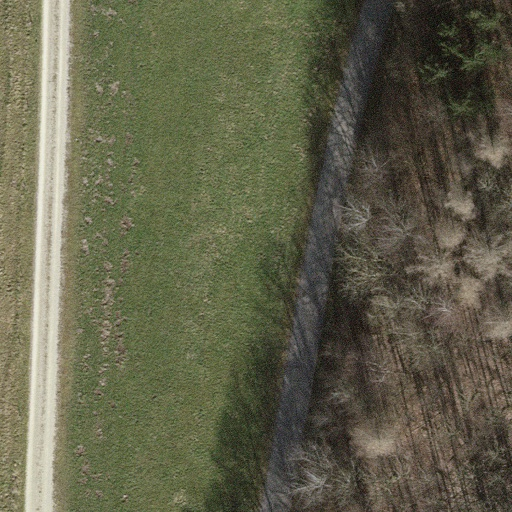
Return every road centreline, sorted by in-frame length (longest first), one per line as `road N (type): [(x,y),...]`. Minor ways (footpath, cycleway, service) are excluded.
road 1 (track): [(278,511),(297,432),(331,182),(383,0)]
road 2 (track): [(57,0),(47,511)]
